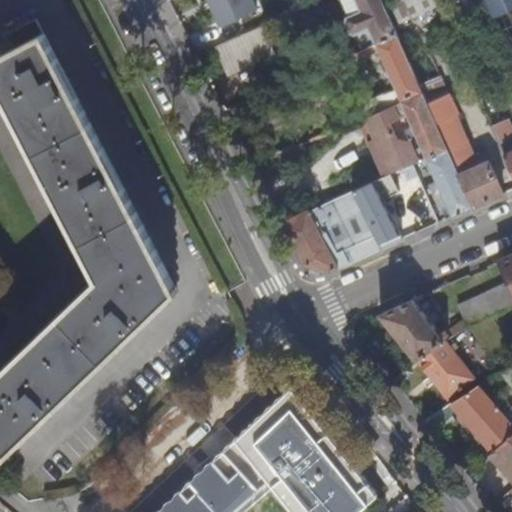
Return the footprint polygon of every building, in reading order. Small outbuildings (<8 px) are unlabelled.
[(212,0),(224,25),(264,6),(261,0),(212,0)] [(346,14),(352,27),(352,28),(353,29),(354,29),(355,30),(364,51),(399,36),(398,34),(383,0),(341,0),(347,12),(346,14)] [(439,0),(383,0),(398,34),(445,13),(439,0)] [(511,0),(486,0),(493,15),(511,6),(511,0)] [(40,18),(9,34),(16,49),(6,55),(2,47),(4,45),(0,38),(0,78),(103,277),(0,377),(0,429),(17,447),(179,289),(40,18)] [(275,55),(262,26),(216,47),(229,75),(275,55)] [(297,80),(307,103),(343,87),(336,71),(383,51),(400,90),(388,95),(387,93),(365,103),(371,116),(424,92),(399,36),(364,51),(297,80)] [(424,92),(448,148),(469,139),(444,84),(424,92)] [(361,120),(371,143),(372,143),(378,140),(393,174),(429,158),(449,149),(448,148),(424,92),(371,116),(361,120)] [(495,126),(503,145),(511,141),(511,137),(505,122),(495,126)] [(449,149),(475,208),(507,194),(493,161),(481,167),(479,162),(469,139),(448,148),(449,149)] [(372,143),(387,177),(393,174),(378,140),(372,143)] [(429,158),(456,217),(475,208),(449,149),(429,158)] [(491,157),(479,162),(481,167),(493,161),(491,157)] [(356,191),(378,237),(383,249),(405,239),(377,181),(356,191)] [(332,190),(308,201),(312,210),(337,200),(332,190)] [(312,210),(285,222),(307,264),(331,272),(352,263),(347,251),(378,237),(356,191),(337,200),(312,210)] [(511,256),(500,262),(508,280),(511,288),(511,256)] [(460,305),(472,325),(511,309),(511,288),(508,280),(460,305)] [(383,314),(423,365),(453,347),(458,343),(453,338),(448,341),(415,300),(383,314)] [(471,326),(458,334),(462,341),(475,333),(471,326)] [(423,365),(450,398),(477,377),(453,347),(423,365)] [(511,366),(503,373),(511,386),(511,366)] [(455,404),(496,453),(511,439),(511,422),(505,415),(501,410),(508,404),(500,396),(493,401),(481,387),(455,404)] [(511,439),(496,453),(511,472),(511,439)]
